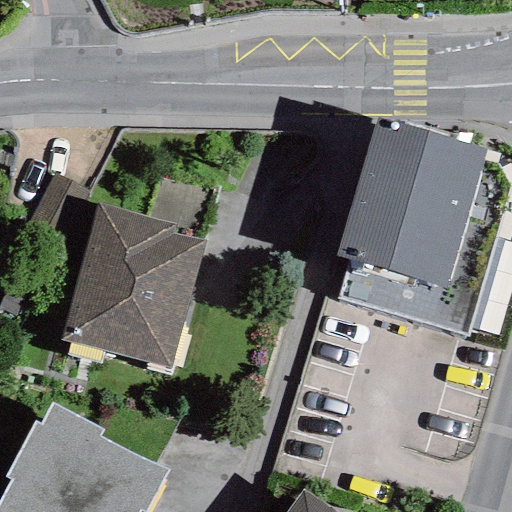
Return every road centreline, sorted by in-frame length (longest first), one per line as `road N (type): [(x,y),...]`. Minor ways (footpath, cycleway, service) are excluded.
road 1 (tertiary): [(106,84),(511,82)]
road 2 (residential): [(511,372),(474,511)]
